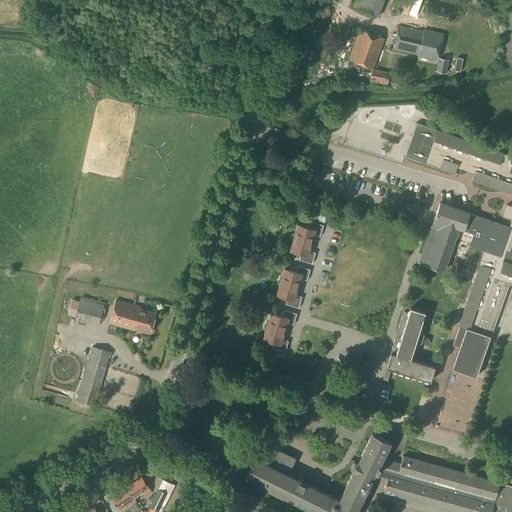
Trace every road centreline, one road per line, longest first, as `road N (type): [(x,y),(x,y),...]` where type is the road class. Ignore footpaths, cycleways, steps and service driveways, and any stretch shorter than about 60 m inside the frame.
road 1 (unclassified): [(175,371),(251,131)]
road 2 (unclassified): [(23,511),(130,452),(153,428)]
road 3 (unclassified): [(511,464),(362,424)]
road 4 (residential): [(349,335),(300,320),(329,222)]
road 5 (unclassified): [(426,210),(318,179),(319,148)]
road 6 (unclassified): [(386,344),(426,210)]
road 7 (unclassified): [(251,131),(295,0)]
road 8 (unclassified): [(301,406),(175,371)]
road 9 (unclassified): [(435,181),(319,148)]
